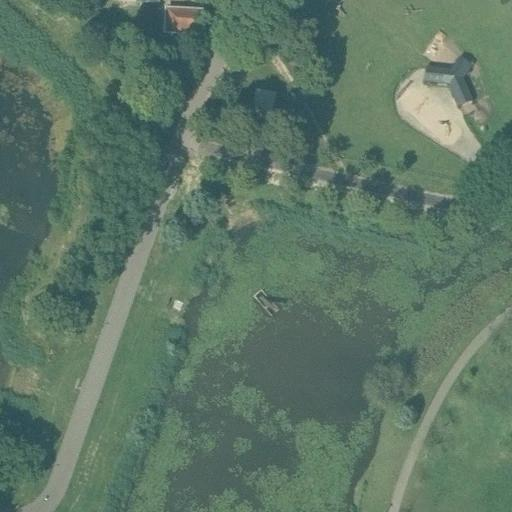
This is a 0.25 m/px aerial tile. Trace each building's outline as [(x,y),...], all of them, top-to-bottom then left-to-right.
[(38,0),(0,0),(0,11),(30,40),(39,31),(62,53),(83,31),(59,9),(54,15),(38,0)] [(160,32),(202,34),(203,14),(162,11),(160,32)] [(449,86),(459,108),(473,102),(463,79),(472,67),(460,58),(450,70),(426,67),(424,83),(449,86)] [(77,91),(91,78),(76,61),(61,74),(77,91)] [(271,116),(271,115),(275,95),(257,92),(253,113),(271,116)]
